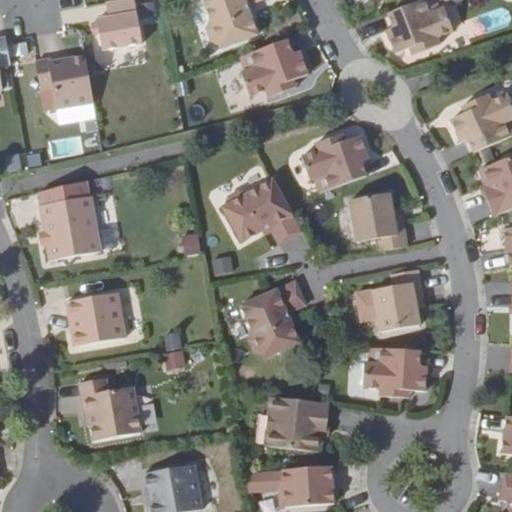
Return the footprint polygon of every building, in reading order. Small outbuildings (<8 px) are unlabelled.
[(142,45),(134,0),(108,4),(111,18),(97,21),(102,52),(142,45)] [(264,0),(202,0),(210,22),(207,30),(211,42),(219,46),(221,50),(258,36),(250,14),(247,6),(252,4),(264,0)] [(432,0),(426,0),(385,16),(391,30),(384,33),(393,56),(408,50),(416,47),(419,54),(437,47),(435,40),(451,33),(442,10),(437,12),(432,0)] [(0,68),(10,66),(5,39),(0,40),(0,92),(2,92),(0,80),(0,68)] [(292,55),(287,41),(241,58),(246,73),(241,74),(250,98),(266,92),(269,99),(288,92),(285,85),(294,81),(308,76),(299,52),(292,55)] [(416,47),(408,50),(411,57),(419,54),(416,47)] [(93,105),(84,57),(63,61),(63,58),(35,64),(39,90),(52,88),(56,112),(93,105)] [(294,81),(285,85),(288,92),(296,89),(294,81)] [(511,105),(507,95),(492,103),(488,96),(470,104),(473,111),(465,115),(450,121),(461,144),(468,141),(474,154),(511,137),(511,105)] [(473,111),(470,104),(462,108),(465,115),(473,111)] [(334,139),(337,145),(345,143),(343,135),(334,139)] [(316,145),(318,153),(302,158),(310,182),(315,180),(320,194),(367,178),(362,163),(369,161),(360,137),(345,143),(337,145),(334,139),(316,145)] [(511,210),(511,158),(479,171),(486,187),(486,189),(491,187),(493,192),(485,194),(485,195),(494,218),(511,210)] [(223,209),(242,244),(262,232),(269,229),(272,232),(279,246),(302,234),(273,181),(248,195),(240,192),(228,198),(226,207),(223,209)] [(486,189),(486,187),(480,190),(482,197),(485,195),(485,194),(493,192),(491,187),(486,189)] [(390,195),(349,202),(357,244),(378,241),(381,253),(407,248),(403,223),(395,224),(393,212),(390,195)] [(96,201),(41,211),(50,262),(105,253),(96,201)] [(401,210),(393,212),(395,224),(403,223),(401,210)] [(511,229),(503,232),(506,247),(510,246),(511,251),(507,252),(510,268),(511,267),(511,229)] [(182,237),(186,259),(201,256),(198,234),(182,237)] [(231,260),(212,261),(214,276),(233,275),(231,260)] [(418,271),(392,276),(394,288),(372,292),(380,334),(420,327),(417,310),(415,298),(423,297),(418,271)] [(309,306),(299,283),(244,306),(255,332),(252,340),(257,352),(265,355),(267,359),(304,343),(294,322),(291,314),(295,312),(309,306)] [(117,295),(66,304),(69,319),(72,318),(75,333),(72,333),(74,349),(125,339),(117,295)] [(423,297),(415,298),(417,310),(425,309),(423,297)] [(420,353),(370,350),(369,365),(364,365),(363,389),(381,390),(380,397),(400,399),(400,391),(409,392),(425,393),(427,368),(419,368),(420,353)] [(182,351),(162,357),(167,374),(187,368),(182,351)] [(106,380),(79,385),(84,414),(88,413),(94,443),(141,434),(133,389),(108,393),(106,380)] [(400,391),(400,399),(409,400),(409,392),(400,391)] [(329,405),(270,399),(265,448),(321,453),(323,436),(323,434),(318,434),(318,429),(327,430),(327,429),(329,405)] [(511,418),(507,418),(504,434),(509,435),(508,441),(504,440),(501,455),(511,456),(511,418)] [(194,466),(143,476),(146,490),(149,489),(152,504),(148,505),(149,511),(195,511),(202,511),(194,466)] [(331,468),(283,472),(284,486),(279,487),(280,509),(334,505),(333,488),(328,488),(328,483),(332,483),(331,468)] [(511,511),(511,476),(506,475),(499,500),(511,502),(511,511)]
